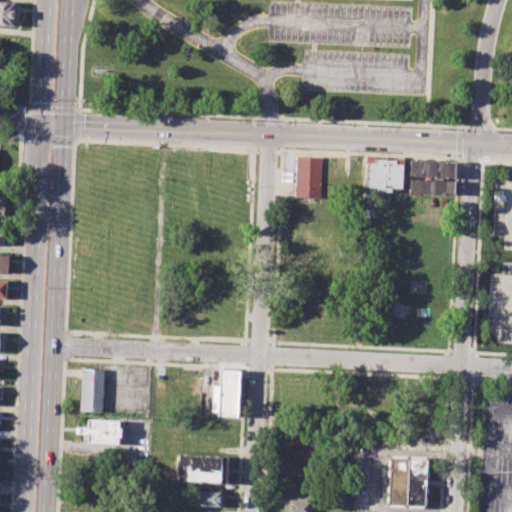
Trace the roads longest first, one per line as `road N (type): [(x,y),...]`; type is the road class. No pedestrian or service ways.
road 1 (residential): [(511,368),(53,346)]
road 2 (residential): [(62,125),(473,143)]
road 3 (primary): [(41,124),(22,511)]
road 4 (primary): [(46,511),(62,125)]
road 5 (residential): [(268,134),(251,511)]
road 6 (residential): [(473,143),(455,511)]
road 7 (residential): [(497,0),(473,143)]
road 8 (primary): [(62,125),(67,0)]
road 9 (primary): [(46,0),(41,124)]
